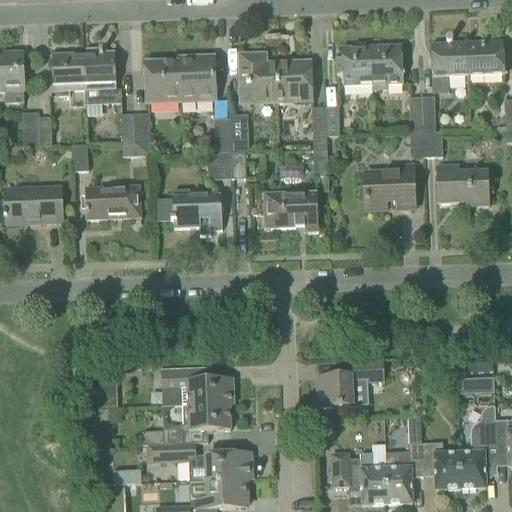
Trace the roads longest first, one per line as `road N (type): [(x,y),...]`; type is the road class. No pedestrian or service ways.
road 1 (residential): [(99,13),(511,0)]
road 2 (residential): [(0,295),(285,283)]
road 3 (residential): [(285,511),(285,283)]
road 4 (residential): [(285,283),(511,275)]
